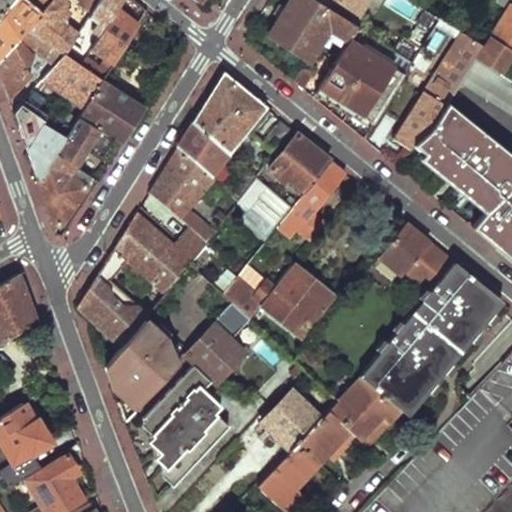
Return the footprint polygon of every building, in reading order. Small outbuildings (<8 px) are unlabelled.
[(0,0),(0,16),(14,0),(0,0)] [(14,0),(0,16),(0,55),(23,31),(42,9),(49,0),(37,0),(31,8),(22,0),(14,0)] [(77,0),(75,3),(88,13),(97,0),(77,0)] [(97,0),(88,13),(96,19),(93,25),(96,28),(100,22),(104,25),(115,10),(121,0),(97,0)] [(353,25),(313,0),(288,0),(268,33),(307,58),(325,29),(344,40),(353,25)] [(406,0),(387,0),(386,5),(412,14),(416,3),(406,0)] [(511,6),(506,3),(480,46),(472,59),(499,75),(511,53),(511,6)] [(62,30),(51,22),(50,21),(50,19),(51,15),(42,9),(23,31),(60,55),(75,33),(66,26),(62,30)] [(77,67),(98,81),(100,78),(134,24),(115,10),(104,25),(87,51),(100,59),(96,66),(83,57),(77,67)] [(392,50),(411,61),(420,48),(424,39),(438,19),(424,11),(406,40),(400,37),(392,50)] [(438,19),(424,39),(439,48),(452,28),(438,19)] [(373,120),(411,61),(392,50),(353,25),(344,40),(317,86),(373,120)] [(420,48),(441,62),(460,33),(452,28),(439,48),(424,39),(420,48)] [(23,31),(0,55),(0,79),(7,99),(28,77),(24,67),(32,57),(48,69),(60,55),(23,31)] [(441,62),(402,121),(423,135),(429,129),(443,105),(457,83),(472,59),(480,46),(460,33),(441,62)] [(48,69),(38,82),(81,108),(98,81),(77,67),(60,55),(48,69)] [(457,83),(511,115),(511,83),(499,75),(472,59),(457,83)] [(191,124),(227,154),(262,109),(222,76),(191,124)] [(77,114),(110,138),(119,144),(143,107),(100,78),(98,81),(81,108),(77,114)] [(31,89),(12,112),(18,129),(30,114),(44,97),(31,89)] [(422,161),(484,212),(507,187),(511,181),(511,158),(443,105),(429,129),(423,135),(415,145),(426,156),(422,161)] [(18,129),(35,180),(53,151),(63,137),(30,114),(18,129)] [(63,137),(53,151),(74,167),(86,150),(98,159),(110,138),(77,114),(63,137)] [(276,120),(261,146),(273,155),(290,132),(276,120)] [(174,150),(207,177),(227,154),(191,124),(174,150)] [(269,171),(300,197),(328,163),(296,137),(269,171)] [(147,193),(188,227),(205,241),(212,233),(186,212),(211,180),(207,177),(174,150),(147,193)] [(35,180),(51,224),(60,221),(82,186),(90,190),(95,182),(74,167),(53,151),(35,180)] [(249,172),(256,178),(261,172),(239,155),(235,160),(249,172)] [(344,176),(328,163),(300,197),(295,204),(292,208),(275,228),(285,237),(288,233),(295,239),(300,234),(314,215),(313,213),(344,176)] [(256,178),(249,172),(229,196),(237,202),(256,178)] [(471,227),(511,259),(511,191),(507,187),(484,212),(475,223),(471,227)] [(285,202),(292,208),(295,204),(288,198),(285,202)] [(188,262),(171,248),(133,214),(72,308),(116,349),(124,339),(140,320),(188,262)] [(323,221),(314,215),(300,234),(308,240),(323,221)] [(360,375),(361,376),(320,419),(289,451),(256,485),(284,511),(289,511),(304,497),(295,489),(326,458),(338,445),(343,450),(357,437),(359,440),(380,419),(385,425),(400,410),(408,416),(501,304),(403,224),(376,257),(425,298),(360,375)] [(188,262),(205,241),(188,227),(171,248),(188,262)] [(234,278),(251,292),(261,280),(265,277),(247,261),(234,278)] [(259,314),(296,344),(333,297),(292,265),(272,289),(251,316),(256,319),(259,314)] [(0,284),(0,343),(35,322),(26,299),(17,274),(0,284)] [(231,302),(240,311),(249,319),(251,316),(272,289),(261,280),(251,292),(234,278),(221,293),(231,302)] [(176,361),(180,366),(184,362),(189,367),(206,381),(211,386),(242,355),(220,333),(240,311),(231,302),(180,357),(176,361)] [(180,357),(140,320),(124,339),(162,375),(176,361),(180,357)] [(132,407),(162,375),(124,339),(116,349),(101,367),(108,384),(132,407)] [(261,339),(251,349),(275,372),(284,362),(261,339)] [(141,420),(168,486),(224,427),(210,415),(217,406),(199,390),(206,381),(189,367),(141,420)] [(217,406),(232,391),(211,386),(206,381),(199,390),(217,406)] [(132,407),(108,384),(121,419),(132,407)] [(260,423),(289,451),(320,419),(291,391),(260,423)] [(0,447),(11,465),(30,454),(30,455),(48,444),(35,422),(33,423),(22,405),(0,418),(0,447)] [(380,419),(359,440),(365,445),(385,425),(380,419)] [(326,458),(331,463),(343,450),(338,445),(326,458)] [(22,483),(39,511),(63,511),(80,502),(68,481),(76,476),(64,457),(22,483)] [(301,511),(310,503),(304,497),(289,511),(301,511)]
